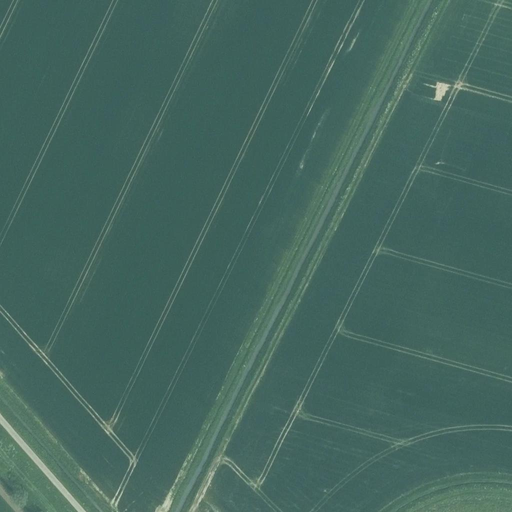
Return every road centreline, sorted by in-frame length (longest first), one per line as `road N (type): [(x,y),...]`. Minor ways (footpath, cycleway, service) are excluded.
road 1 (unknown): [(159,511),(415,0)]
road 2 (unclassified): [(83,511),(0,418)]
